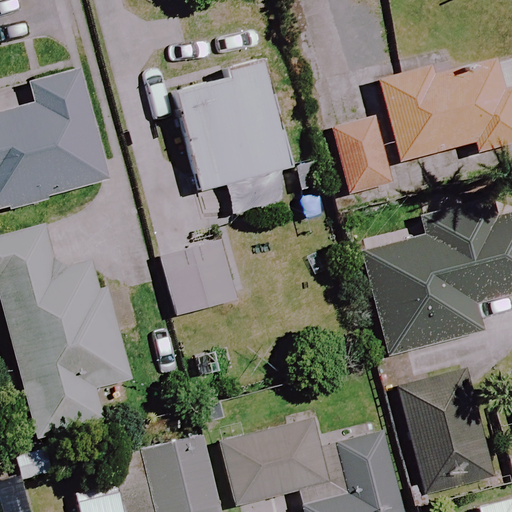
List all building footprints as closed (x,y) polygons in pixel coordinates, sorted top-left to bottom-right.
[(511,110),(498,50),(373,78),(391,161),(511,134),(511,110)] [(193,195),(208,192),(217,229),(270,216),(261,178),(294,170),(266,57),(215,70),(217,78),(167,91),(193,195)] [(38,104),(0,115),(0,214),(108,183),(75,71),(31,84),(38,104)] [(389,183),(369,117),(321,131),(341,197),(389,183)] [(57,277),(44,228),(0,239),(0,315),(33,440),(98,423),(89,391),(128,381),(97,266),(57,277)] [(237,302),(222,247),(157,265),(173,320),(237,302)] [(491,477),(461,373),(392,393),(421,497),(491,477)] [(316,450),(311,426),(213,449),(228,511),(292,495),(296,511),(397,511),(377,434),(338,444),(316,450)] [(104,465),(109,484),(69,495),(73,511),(217,511),(199,440),(104,465)] [(41,445),(10,453),(17,483),(49,475),(41,445)] [(509,511),(506,500),(472,509),(473,511),(509,511)]
